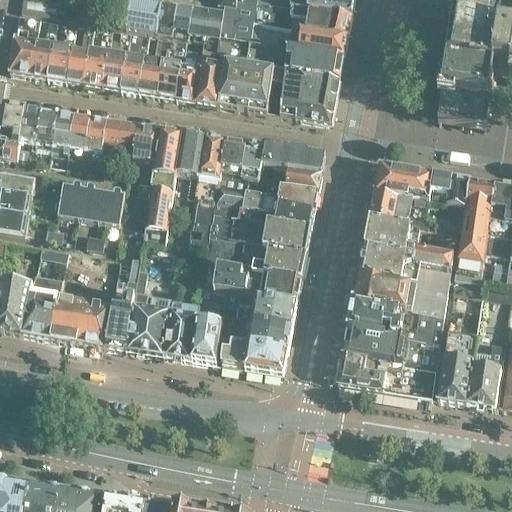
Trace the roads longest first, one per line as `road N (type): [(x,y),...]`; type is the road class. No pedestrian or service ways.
road 1 (residential): [(0,90),(345,149),(292,420)]
road 2 (residential): [(0,440),(293,496)]
road 3 (residential): [(292,420),(0,376)]
road 4 (residential): [(511,454),(292,420)]
